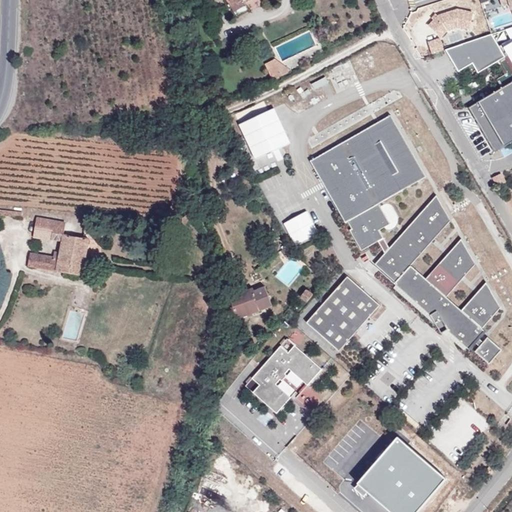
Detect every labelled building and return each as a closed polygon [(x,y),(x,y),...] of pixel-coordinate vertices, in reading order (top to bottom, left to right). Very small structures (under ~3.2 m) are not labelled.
[(223,0),(229,9),(241,0),(223,0)] [(457,33),(476,24),(467,5),(432,22),(442,44),(458,36),(457,33)] [(450,51),(458,71),(476,64),(479,72),(507,60),(495,32),(450,51)] [(275,57),(268,63),(276,73),(283,67),(275,57)] [(323,81),(319,73),(301,81),(306,90),(323,81)] [(511,83),(470,108),(495,153),(511,143),(511,83)] [(418,173),(383,109),(372,114),(301,153),(355,249),(366,242),(379,259),(389,247),(379,233),(375,226),(382,221),(370,199),(418,173)] [(285,153),(270,125),(243,139),(258,167),(285,153)] [(506,169),(504,162),(496,165),(498,172),(506,169)] [(427,277),(412,263),(431,240),(451,217),(435,191),(389,247),(379,259),(375,263),(396,282),(394,283),(433,315),(446,333),(452,328),(476,349),(481,342),(484,345),(480,349),(496,362),(509,348),(493,335),(489,340),(487,338),(486,337),(492,330),(487,326),(506,304),(490,278),(478,292),(465,308),(449,295),(463,279),(479,260),(463,235),(447,253),(427,277)] [(0,213),(18,216),(19,207),(0,205),(0,213)] [(318,233),(306,210),(283,221),(295,244),(318,233)] [(50,240),(51,237),(52,229),(56,230),(56,232),(62,233),(64,222),(37,217),(33,237),(50,240)] [(81,228),(92,230),(93,223),(83,221),(81,228)] [(56,230),(52,229),(51,237),(59,239),(57,251),(51,249),(50,254),(28,250),(26,262),(80,272),(87,237),(62,233),(56,232),(56,230)] [(308,326),(341,355),(381,306),(348,277),(308,326)] [(233,302),(229,304),(235,321),(272,307),(265,285),(254,288),(253,285),(231,293),(233,302)] [(299,297),(305,302),(312,293),(307,288),(299,297)] [(289,344),(246,393),(279,421),(294,404),(297,406),(325,374),(289,344)] [(359,489),(386,511),(425,511),(452,481),(402,438),(359,489)] [(496,468),(491,464),(486,472),(491,476),(496,468)]
